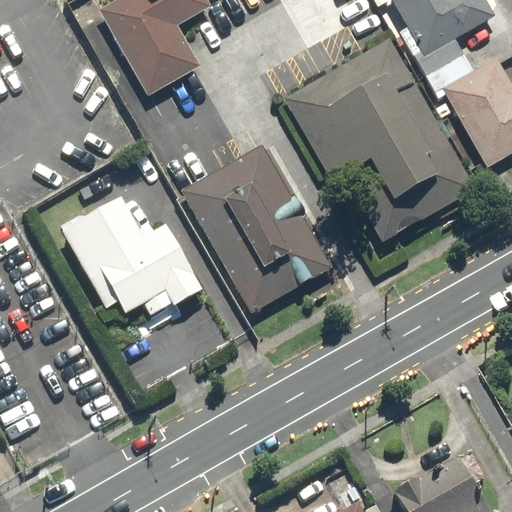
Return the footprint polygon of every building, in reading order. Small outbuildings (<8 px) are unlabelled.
[(125,60),(126,59),(150,100),(200,70),(177,31),(213,10),(206,0),(118,0),(97,12),(125,60)] [(392,0),(424,58),(492,21),(481,0),(392,0)] [(427,85),(403,43),(300,103),(319,135),(348,185),(366,175),(399,231),(470,189),(413,92),(427,85)] [(511,88),(498,64),(445,95),(491,172),(511,159),(511,88)] [(322,281),(255,164),(188,202),(255,319),(322,281)] [(143,304),(150,317),(201,291),(167,226),(144,238),(123,197),(63,228),(105,308),(120,301),(126,313),(143,304)] [(409,511),(485,511),(456,459),(398,491),(409,511)]
